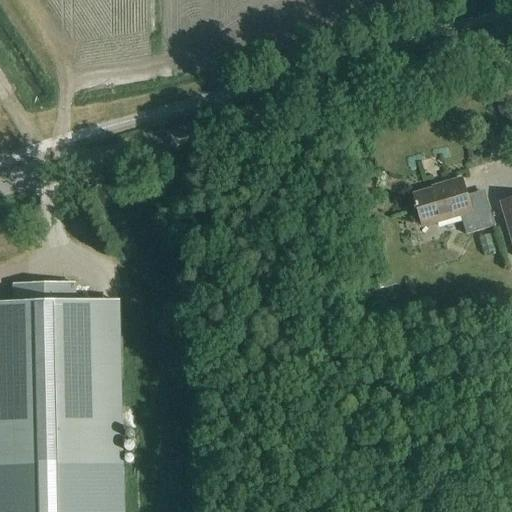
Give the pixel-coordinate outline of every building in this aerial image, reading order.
[(465,236),(494,228),(486,201),(469,206),(461,181),(440,187),(440,188),(413,196),(423,228),(460,217),(465,236)] [(511,200),(500,204),(511,243),(511,200)] [(369,282),(373,294),(394,287),(393,282),(387,276),(369,282)] [(0,511),(120,511),(118,307),(75,308),(74,288),(13,289),(13,308),(0,308),(0,511)] [(374,298),(375,311),(388,311),(387,297),(374,298)]
